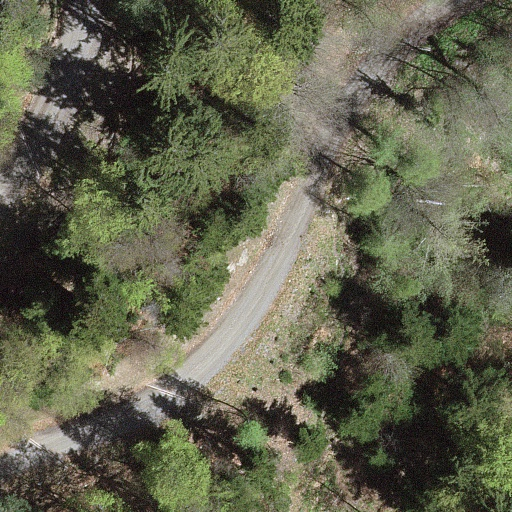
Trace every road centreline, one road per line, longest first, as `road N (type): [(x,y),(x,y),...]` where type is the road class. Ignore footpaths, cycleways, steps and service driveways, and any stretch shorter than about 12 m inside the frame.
road 1 (track): [(0,466),(81,426),(156,411),(218,369),(246,334),(305,191),(382,60),(478,0)]
road 2 (track): [(96,0),(31,181),(0,214)]
